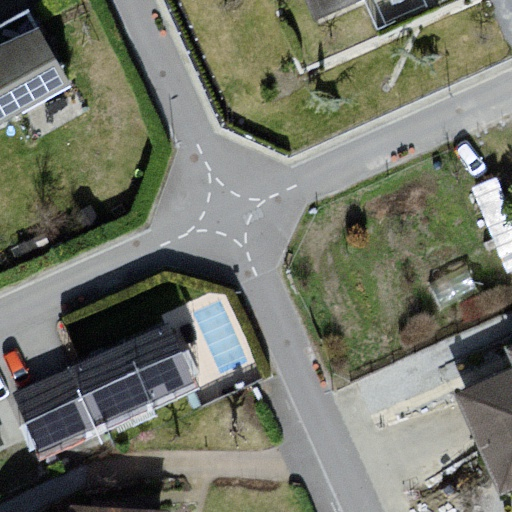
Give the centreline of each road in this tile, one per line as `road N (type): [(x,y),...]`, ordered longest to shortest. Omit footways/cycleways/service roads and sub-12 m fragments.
road 1 (residential): [(368,511),(238,216)]
road 2 (residential): [(238,216),(511,93)]
road 3 (residential): [(0,323),(238,216)]
road 4 (residential): [(238,216),(139,0)]
